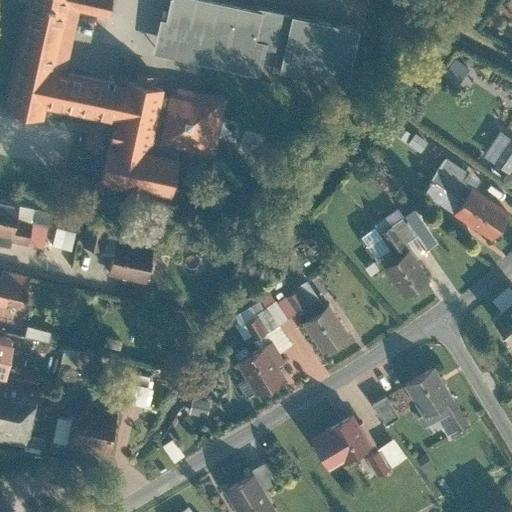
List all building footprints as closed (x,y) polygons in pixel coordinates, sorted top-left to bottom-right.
[(111,0),(27,0),(4,109),(41,117),(43,107),(113,122),(101,182),(170,196),(178,155),(215,163),(229,95),(197,88),(177,84),(175,95),(162,92),(163,88),(130,81),(129,87),(62,73),(76,9),(109,16),(111,0)] [(158,17),(150,55),(202,66),(260,78),(267,41),(256,38),(261,12),(203,0),(169,0),(166,18),(158,17)] [(443,72),(469,88),(480,71),(454,54),(443,72)] [(511,165),(511,138),(510,137),(493,160),(509,171),(511,165)] [(468,173),(446,158),(432,177),(455,192),(468,173)] [(490,235),(507,210),(471,186),(454,211),(490,235)] [(12,221),(15,205),(0,202),(0,233),(9,236),(12,221)] [(430,231),(419,216),(408,225),(413,232),(418,240),(430,231)] [(408,225),(403,217),(386,229),(396,244),(413,232),(408,225)] [(29,246),(33,224),(12,221),(9,236),(8,243),(29,246)] [(58,224),(55,241),(74,244),(77,227),(58,224)] [(108,230),(96,227),(91,247),(104,250),(108,230)] [(146,278),(153,247),(115,239),(108,270),(146,278)] [(408,245),(383,261),(405,294),(430,279),(408,245)] [(0,297),(24,301),(28,273),(3,269),(0,284),(0,297)] [(279,296),(289,313),(317,294),(306,279),(279,296)] [(247,316),(257,333),(289,313),(279,296),(247,316)] [(511,303),(493,320),(511,342),(511,303)] [(327,305),(302,323),(321,350),(346,333),(327,305)] [(0,372),(1,373),(9,337),(0,334),(0,372)] [(272,337),(231,361),(252,397),(282,379),(274,364),(285,358),(272,337)] [(454,397),(437,366),(404,385),(422,416),(444,403),(454,397)] [(133,368),(126,397),(151,403),(158,374),(133,368)] [(41,380),(1,373),(0,378),(0,439),(29,445),(41,380)] [(400,415),(388,395),(373,403),(385,424),(400,415)] [(456,427),(467,422),(454,397),(444,403),(456,427)] [(119,411),(73,401),(63,446),(109,457),(119,411)] [(372,441),(355,413),(312,439),(329,467),(372,441)] [(400,457),(389,441),(369,454),(379,471),(400,457)] [(277,480),(267,462),(253,470),(263,488),(277,480)] [(253,470),(221,489),(234,511),(277,511),(263,488),(253,470)]
